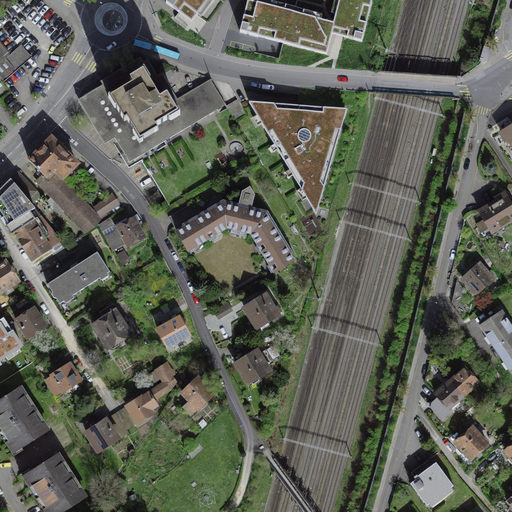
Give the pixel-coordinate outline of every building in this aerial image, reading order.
[(175,18),(187,27),(195,17),(207,0),(167,0),(165,3),(178,13),(175,18)] [(339,0),(333,23),(286,11),(248,1),(240,32),(326,54),(332,33),(340,36),(361,41),(372,0),(339,0)] [(10,55),(0,43),(0,76),(2,79),(29,56),(20,46),(10,55)] [(490,48),(484,46),(480,59),(487,61),(490,48)] [(158,78),(147,60),(143,62),(140,58),(100,81),(102,85),(78,99),(104,144),(115,137),(132,166),(142,160),(170,207),(256,156),(210,79),(173,101),(168,93),(159,99),(149,83),(158,78)] [(346,109),(249,103),(316,214),(346,109)] [(511,131),(502,138),(511,152),(511,131)] [(54,140),(50,140),(29,160),(43,174),(36,181),(86,233),(98,224),(103,221),(63,178),(77,164),(54,140)] [(18,172),(11,179),(29,198),(36,191),(27,180),(18,172)] [(6,183),(0,189),(0,210),(14,232),(15,233),(40,216),(11,179),(6,183)] [(250,186),(242,191),(238,207),(251,211),(254,195),(250,186)] [(119,204),(112,195),(94,207),(100,216),(119,204)] [(511,226),(511,199),(509,195),(481,212),(496,236),(511,226)] [(223,204),(176,232),(188,251),(227,227),(251,233),(274,272),(293,261),(265,214),(251,211),(238,207),(223,204)] [(15,233),(33,260),(61,241),(40,216),(15,233)] [(102,232),(115,225),(110,217),(98,224),(102,232)] [(144,240),(133,218),(118,226),(119,229),(104,236),(112,251),(127,242),(130,247),(144,240)] [(97,252),(47,284),(51,291),(51,295),(54,298),(56,298),(60,304),(109,271),(97,252)] [(0,292),(17,281),(4,261),(0,263),(0,292)] [(499,284),(485,266),(466,281),(480,299),(499,284)] [(478,308),(460,286),(457,302),(458,312),(462,318),(478,308)] [(278,315),(265,294),(244,307),(257,328),(278,315)] [(214,311),(218,318),(232,309),(227,302),(214,311)] [(130,333),(110,305),(99,312),(103,318),(93,325),(108,348),(109,347),(110,348),(114,349),(119,345),(119,342),(118,341),(130,333)] [(34,308),(16,320),(27,337),(45,326),(34,308)] [(511,319),(507,313),(485,327),(511,368),(511,319)] [(189,335),(179,317),(158,328),(167,346),(189,335)] [(274,362),(266,350),(259,354),(256,350),(235,363),(248,384),(269,371),(267,367),(274,362)] [(81,380),(69,363),(51,375),(52,376),(45,380),(54,395),(61,390),(62,392),(81,380)] [(165,364),(155,370),(159,375),(164,382),(131,403),(127,407),(137,423),(152,414),(150,410),(158,405),(154,400),(170,390),(176,381),(165,364)] [(487,385),(472,368),(465,374),(447,390),(440,396),(454,412),(487,385)] [(214,393),(198,378),(195,381),(194,380),(182,393),(189,400),(183,407),(190,415),(197,408),(198,409),(214,393)] [(23,393),(19,387),(0,399),(0,427),(2,430),(0,431),(0,432),(7,443),(9,441),(15,451),(49,429),(38,412),(36,414),(26,399),(29,397),(25,391),(23,393)] [(106,419),(86,432),(99,451),(118,438),(106,419)] [(494,446),(476,427),(460,442),(478,461),(494,446)] [(66,464),(59,452),(25,474),(39,496),(37,498),(44,510),(47,508),(49,511),(61,511),(84,497),(81,492),(83,490),(76,479),(74,480),(64,465),(66,464)] [(462,492),(442,466),(418,484),(438,511),(462,492)]
